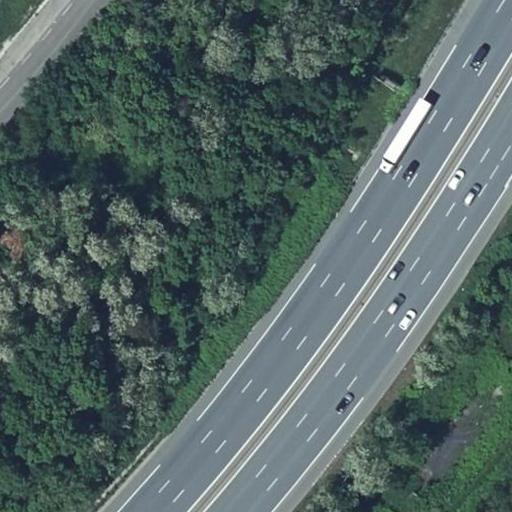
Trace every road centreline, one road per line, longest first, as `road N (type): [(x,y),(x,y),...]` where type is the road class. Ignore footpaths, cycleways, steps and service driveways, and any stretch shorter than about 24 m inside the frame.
road 1 (trunk): [(511,5),(312,313),(153,511)]
road 2 (trunk): [(238,511),(444,246),(511,142)]
road 3 (unclassified): [(0,107),(95,0)]
